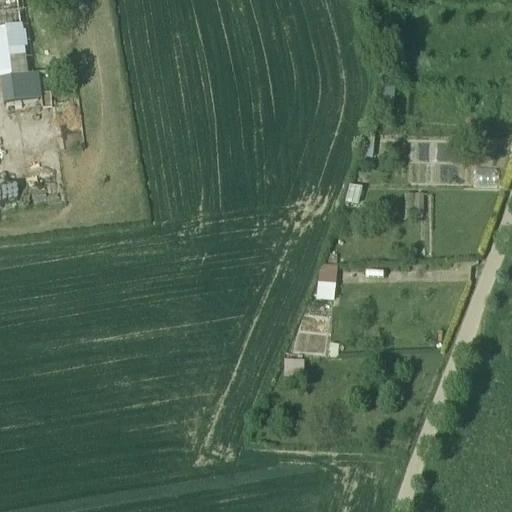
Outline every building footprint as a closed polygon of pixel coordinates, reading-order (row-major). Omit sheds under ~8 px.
[(41,100),(37,76),(46,75),(35,0),(0,0),(0,83),(3,106),(41,100)] [(384,103),(378,103),(375,112),(394,113),(395,90),(385,90),(384,103)] [(379,152),(368,151),(366,160),(378,162),(379,152)] [(414,196),(414,215),(423,215),(423,196),(414,196)] [(341,302),(341,266),(322,266),(321,302),(341,302)] [(304,363),(284,362),(284,380),(304,381),(304,363)]
